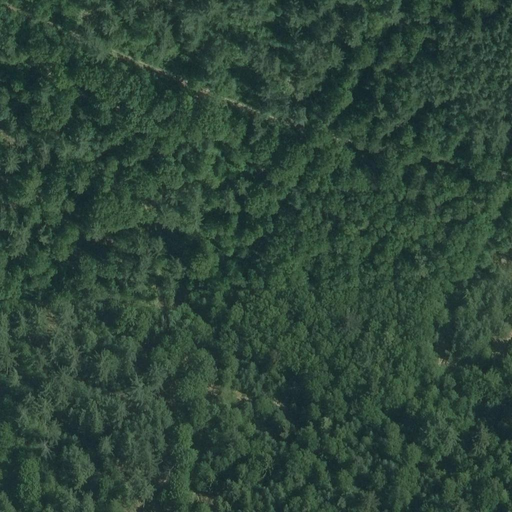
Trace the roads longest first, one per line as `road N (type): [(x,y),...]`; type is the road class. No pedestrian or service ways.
road 1 (track): [(17,0),(324,126),(253,238),(227,300),(194,511)]
road 2 (track): [(324,126),(402,0)]
